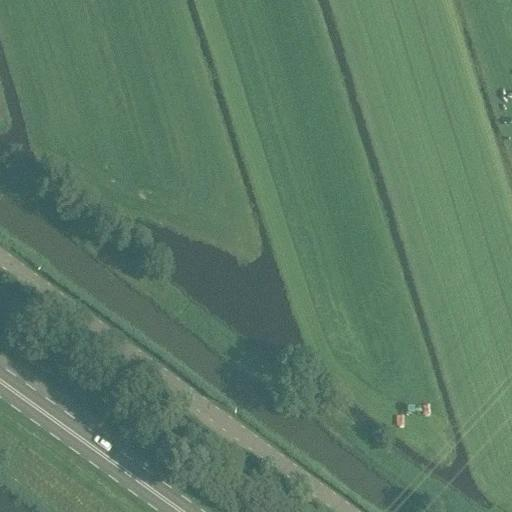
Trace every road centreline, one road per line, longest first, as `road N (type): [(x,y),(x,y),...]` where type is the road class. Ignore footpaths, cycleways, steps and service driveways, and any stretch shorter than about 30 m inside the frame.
road 1 (unclassified): [(346,511),(0,257)]
road 2 (primary): [(180,511),(0,382)]
